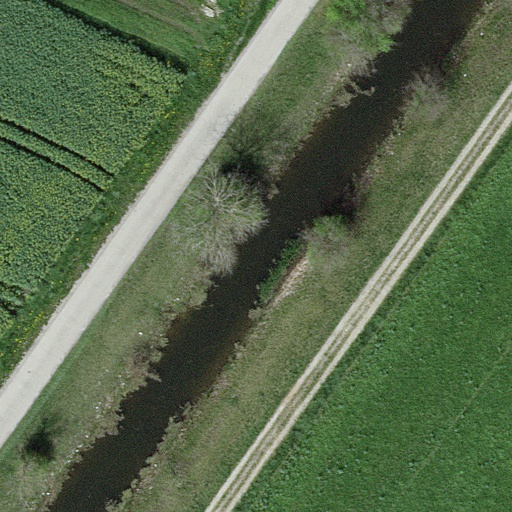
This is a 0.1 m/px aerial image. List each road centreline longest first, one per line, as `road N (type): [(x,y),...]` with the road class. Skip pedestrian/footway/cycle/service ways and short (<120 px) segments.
road 1 (track): [(309,0),(0,434)]
road 2 (track): [(231,511),(511,116)]
